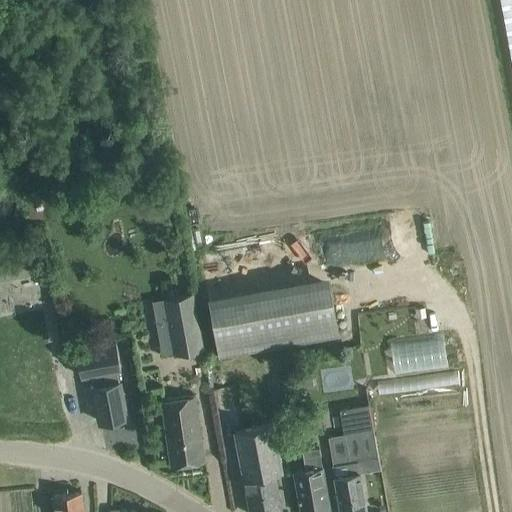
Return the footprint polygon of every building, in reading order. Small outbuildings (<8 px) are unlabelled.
[(511,0),(501,0),(511,58),(511,0)] [(113,182),(96,184),(99,203),(116,201),(113,182)] [(0,279),(41,271),(34,239),(0,246),(0,279)] [(327,274),(207,295),(217,354),(338,333),(327,274)] [(163,297),(173,354),(201,349),(191,292),(163,297)] [(415,308),(416,316),(425,315),(424,306),(415,308)] [(389,344),(395,374),(448,364),(442,334),(389,344)] [(125,416),(122,397),(120,383),(118,383),(116,370),(121,369),(115,340),(75,348),(81,377),(91,375),(93,386),(99,421),(125,416)] [(223,399),(233,429),(243,426),(233,396),(223,399)] [(204,461),(202,441),(197,397),(163,401),(168,446),(170,466),(204,461)] [(343,434),(327,436),(331,464),(357,459),(378,455),(369,403),(339,409),(343,434)] [(278,453),(272,423),(236,429),(247,496),(250,511),(269,511),(280,510),(274,474),(281,473),(278,453)] [(314,511),(330,509),(327,490),(319,445),(303,447),(306,467),(293,469),(297,495),(300,511),(314,511)] [(366,511),(363,494),(360,472),(334,476),(338,498),(340,511),(366,511)] [(83,511),(81,491),(51,494),(53,511),(83,511)]
